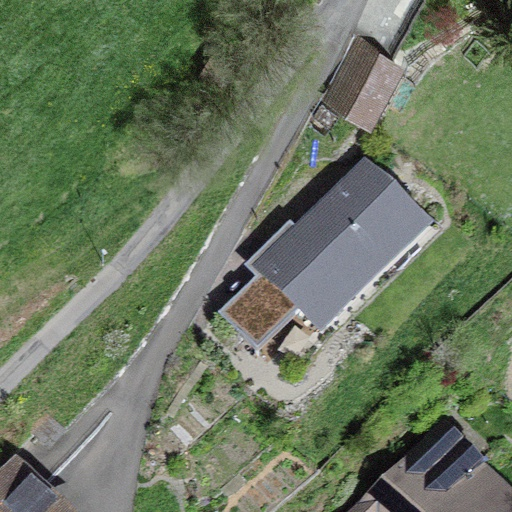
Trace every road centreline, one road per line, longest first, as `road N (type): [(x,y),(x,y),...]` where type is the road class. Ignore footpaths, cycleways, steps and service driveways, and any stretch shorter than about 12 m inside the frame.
road 1 (residential): [(340,0),(266,169),(132,396),(65,482)]
road 2 (track): [(0,400),(311,65)]
